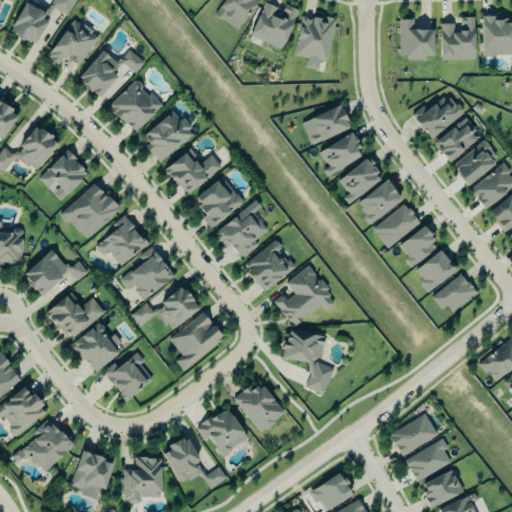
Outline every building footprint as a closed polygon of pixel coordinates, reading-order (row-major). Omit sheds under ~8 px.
[(33,45),(47,21),(44,19),(50,10),(33,0),(27,0),(9,30),(33,45)] [(70,15),(76,0),(54,0),(51,6),(70,15)] [(224,0),(215,15),(238,30),(257,0),(224,0)] [(282,49),(298,10),(286,4),(283,11),(264,3),(250,36),(282,49)] [(327,62),(336,21),(303,14),(294,55),(308,58),(306,67),(318,70),(320,60),(327,62)] [(511,19),(496,20),(496,15),(482,16),(482,55),(511,54),(511,19)] [(475,59),(474,16),(458,17),(458,23),(441,24),(441,60),(475,59)] [(79,65),(99,36),(73,18),(47,57),(58,64),(64,55),(79,65)] [(433,29),(414,29),(414,19),(400,19),(400,56),(408,55),(408,59),(433,59),(433,29)] [(100,97),(117,75),(113,73),(122,62),(136,73),(145,62),(129,50),(118,63),(101,49),(77,79),(100,97)] [(161,106),(136,79),(108,105),(134,132),(161,106)] [(411,115),(432,139),(463,113),(446,93),(426,110),(423,105),(411,115)] [(18,112),(0,103),(0,141),(2,142),(18,112)] [(312,145),(350,128),(340,105),(301,122),(312,145)] [(140,136),(160,161),(196,134),(184,118),(180,121),(173,111),(140,136)] [(480,136),(463,118),(434,144),(451,163),(480,136)] [(58,143),(36,126),(14,154),(5,147),(0,152),(0,168),(4,172),(16,156),(35,171),(58,143)] [(363,156),(351,133),(319,151),(328,167),(323,170),(326,176),(363,156)] [(466,184),(499,161),(486,141),(452,165),(466,184)] [(221,167),(211,155),(201,163),(190,149),(165,169),(186,195),(221,167)] [(61,200),(88,172),(65,151),(38,179),(51,191),(61,200)] [(344,198),(349,205),(383,177),(367,157),(338,180),(349,194),(344,198)] [(486,209),(511,188),(511,175),(503,163),(470,190),(486,209)] [(195,199),(206,214),(202,218),(210,229),(243,203),(223,177),(195,199)] [(356,203),(371,224),(402,201),(387,180),(356,203)] [(84,240),(119,210),(95,183),(61,213),(84,240)] [(505,232),(511,225),(511,193),(489,212),(505,232)] [(372,229),(388,249),(420,223),(404,204),(372,229)] [(215,231),(226,247),(232,244),(242,258),(259,247),(255,240),(267,232),(250,207),(215,231)] [(103,255),(109,250),(121,266),(147,245),(124,216),(112,225),(116,229),(95,246),(103,255)] [(2,222),(0,221),(0,263),(21,264),(22,229),(2,229),(2,222)] [(398,247),(414,266),(438,246),(422,227),(398,247)] [(243,266),(264,292),(295,267),(274,241),(243,266)] [(173,279),(153,247),(139,255),(144,263),(119,279),(127,291),(134,286),(142,299),(173,279)] [(40,296),(68,271),(77,281),(88,272),(77,260),(67,269),(51,250),(22,275),(40,296)] [(415,269),(423,279),(419,282),(428,292),(456,270),(440,250),(415,269)] [(321,305),(326,311),(336,303),(309,266),(286,283),(292,291),(275,303),(293,327),(321,305)] [(434,295),(449,314),(476,293),(461,274),(434,295)] [(199,310),(183,288),(152,310),(147,303),(131,314),(140,326),(158,313),(170,330),(199,310)] [(104,313),(92,297),(80,307),(69,293),(45,312),(68,341),(104,313)] [(182,356),(175,361),(182,371),(223,339),(202,313),(169,339),(182,356)] [(121,343),(114,333),(109,337),(100,323),(71,343),(92,373),(119,355),(114,348),(121,343)] [(324,336),(285,330),(282,358),(310,362),(306,390),(327,393),(331,364),(320,363),(324,336)] [(511,369),(511,337),(480,363),(496,382),(511,369)] [(102,372),(125,402),(153,380),(140,364),(144,361),(136,352),(118,366),(115,362),(102,372)] [(0,397),(21,380),(0,354),(0,397)] [(511,392),(511,374),(503,383),(511,392)] [(261,384),(254,390),(250,385),(233,398),(260,433),(285,414),(261,384)] [(45,414),(26,387),(0,405),(0,418),(2,417),(15,436),(45,414)] [(204,441),(209,437),(222,456),(247,439),(226,407),(196,428),(204,441)] [(438,435),(425,413),(389,435),(402,457),(438,435)] [(44,473),(73,447),(48,419),(34,431),(38,435),(12,458),(18,466),(29,456),(44,473)] [(179,485),(201,474),(209,489),(226,480),(220,468),(205,475),(186,438),(161,450),(179,485)] [(405,460),(417,482),(451,463),(444,450),(448,448),(443,439),(405,460)] [(113,462),(80,453),(70,486),(83,490),(81,495),(96,500),(99,489),(105,491),(113,462)] [(161,458),(135,458),(135,470),(124,470),(123,503),(140,503),(141,497),(160,498),(161,458)] [(463,494),(453,471),(421,484),(430,507),(463,494)] [(320,500),(325,510),(352,497),(341,474),(309,490),(315,503),(320,500)] [(477,501),(474,494),(435,510),(435,511),(474,511),(471,503),(477,501)] [(365,511),(360,501),(334,511),(365,511)]
